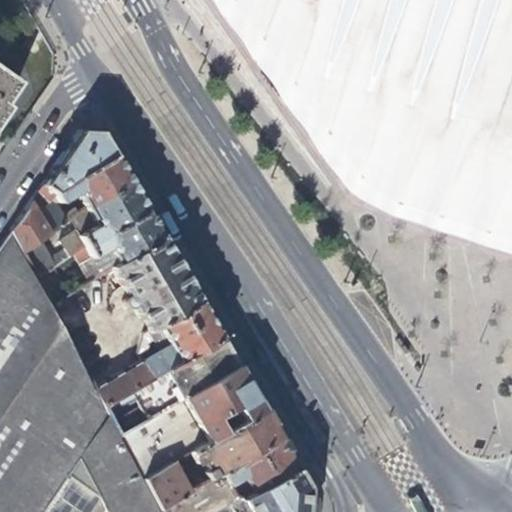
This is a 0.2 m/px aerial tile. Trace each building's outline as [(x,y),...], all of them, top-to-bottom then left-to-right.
[(511,0),(200,0),(305,159),(325,185),(511,244),(511,0)] [(0,112),(2,109),(0,107),(0,104),(13,86),(0,76),(0,112)] [(35,239),(44,233),(32,216),(49,193),(109,154),(102,141),(98,133),(74,130),(38,184),(5,231),(16,251),(35,239)] [(109,154),(49,193),(32,216),(44,233),(83,209),(126,182),(118,168),(109,154)] [(46,255),(35,239),(16,251),(31,279),(49,268),(70,255),(142,209),(132,193),(126,182),(83,209),(91,224),(76,235),(73,229),(52,241),(56,249),(46,255)] [(97,274),(108,268),(158,238),(150,223),(142,209),(70,255),(75,263),(86,257),(97,274)] [(0,511),(154,511),(152,508),(137,480),(113,435),(98,406),(89,390),(45,306),(31,279),(16,251),(5,231),(0,238),(0,511)] [(128,301),(144,330),(172,313),(195,300),(174,264),(158,238),(108,268),(119,285),(112,290),(111,290),(111,291),(110,292),(110,293),(109,293),(109,294),(108,295),(108,296),(108,297),(107,297),(107,298),(107,299),(107,300),(107,301),(107,302),(107,303),(112,311),(128,301)] [(64,294),(49,268),(31,279),(45,306),(64,294)] [(86,281),(64,294),(45,306),(89,390),(123,370),(90,314),(101,307),(86,281)] [(155,349),(141,358),(151,376),(217,338),(214,334),(212,330),(203,315),(195,300),(172,313),(144,330),(139,333),(137,353),(145,348),(145,339),(149,337),(155,349)] [(151,376),(98,406),(113,435),(143,418),(140,413),(149,408),(152,413),(177,398),(233,366),(223,349),(217,338),(151,376)] [(123,370),(89,390),(98,406),(151,376),(141,358),(123,370)] [(166,444),(174,458),(202,441),(258,409),(249,394),(240,379),(237,373),(233,366),(177,398),(185,411),(173,420),(182,435),(166,444)] [(201,457),(210,473),(216,470),(274,437),(264,420),(258,409),(202,441),(174,458),(169,461),(175,472),(201,457)] [(237,474),(248,494),(292,468),(282,451),(274,437),(216,470),(222,482),(237,474)] [(165,463),(137,480),(152,508),(180,491),(165,463)] [(301,511),(303,487),(297,476),(292,468),(248,494),(239,499),(228,493),(222,482),(216,470),(210,473),(180,491),(152,508),(154,511),(205,511),(224,502),(229,510),(234,511),(241,508),(243,511),(301,511)]
